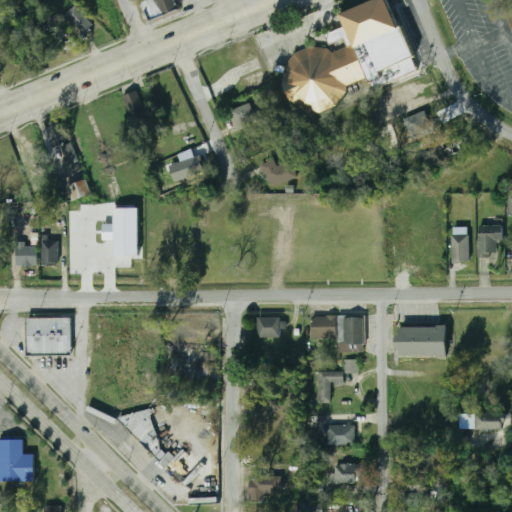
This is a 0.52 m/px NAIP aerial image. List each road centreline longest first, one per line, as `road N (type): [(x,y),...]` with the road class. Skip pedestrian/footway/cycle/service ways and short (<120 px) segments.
road 1 (residential): [(511,294),(8,298)]
road 2 (residential): [(382,511),(385,294)]
road 3 (residential): [(231,511),(230,296)]
road 4 (secondary): [(0,384),(131,511)]
road 5 (residential): [(511,132),(486,119),(454,81),(420,0)]
road 6 (tertiary): [(146,54),(0,113)]
road 7 (residential): [(235,186),(178,41)]
road 8 (tertiary): [(279,0),(146,54)]
